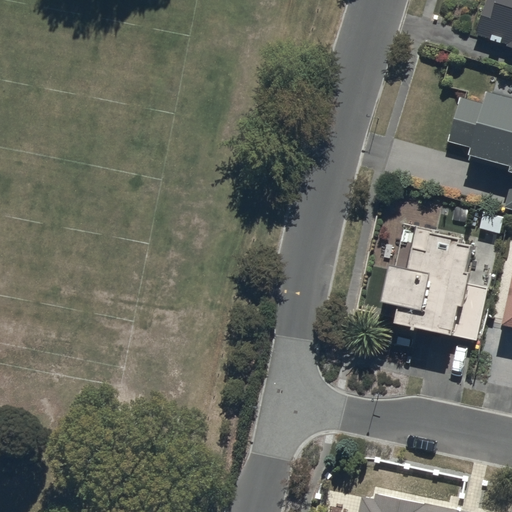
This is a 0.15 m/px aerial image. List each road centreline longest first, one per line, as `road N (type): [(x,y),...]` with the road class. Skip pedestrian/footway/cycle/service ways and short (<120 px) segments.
road 1 (residential): [(383,0),(286,402)]
road 2 (residential): [(286,402),(511,442)]
